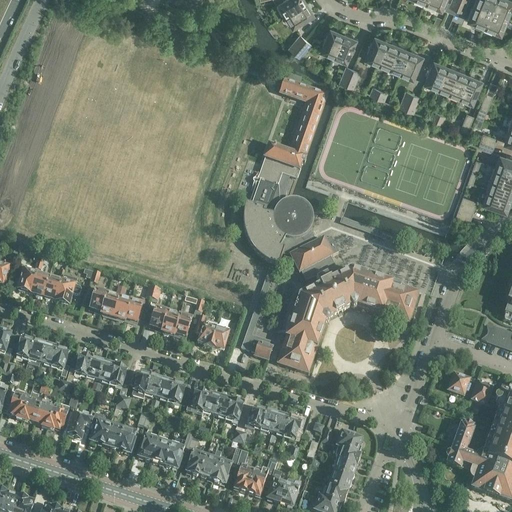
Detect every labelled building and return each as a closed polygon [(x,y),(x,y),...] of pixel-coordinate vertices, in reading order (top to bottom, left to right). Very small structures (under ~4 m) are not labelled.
[(280,5),(286,15),(305,4),(302,0),(273,0),(277,7),(280,5)] [(425,0),(424,4),(434,8),(434,7),(441,10),(444,3),(445,0),(425,0)] [(452,0),(449,8),(456,11),(460,0),(452,0)] [(463,0),(460,0),(456,11),(463,13),(468,2),(463,0)] [(474,0),(473,4),(490,11),(494,0),(474,0)] [(494,0),(490,11),(508,18),(511,9),(511,8),(511,5),(511,0),(494,0)] [(305,4),(286,15),(293,26),(297,23),(298,25),(309,19),(307,17),(311,14),(305,4)] [(474,24),(483,28),(490,11),(473,4),(469,13),(470,14),(467,21),(474,24)] [(490,11),(483,28),(493,32),(500,35),(503,27),(504,28),(508,18),(490,11)] [(322,50),(334,55),(342,35),(330,30),(329,35),(326,34),(322,45),(324,46),(322,50)] [(334,55),(332,59),(341,63),(343,59),(345,60),(347,56),(349,57),(354,45),(352,44),(353,40),(342,35),(334,55)] [(288,49),(294,54),(305,40),(300,36),(288,49)] [(366,58),(378,63),(386,43),(375,38),(373,42),(371,41),(366,53),(368,54),(366,58)] [(305,40),(294,54),(299,59),(311,45),(305,40)] [(377,65),(388,70),(398,45),(391,42),(390,44),(386,43),(378,63),(377,65)] [(398,45),(388,70),(399,74),(400,72),(408,52),(405,50),(406,48),(398,45)] [(400,72),(412,77),(413,72),(416,73),(420,62),(418,61),(420,57),(408,52),(400,72)] [(426,85),(436,89),(445,67),(434,62),(432,67),(430,66),(425,77),(427,78),(426,82),(427,83),(426,85)] [(436,89),(447,94),(457,69),(450,66),(449,69),(445,67),(436,89)] [(339,84),(346,86),(353,70),(346,67),(339,84)] [(457,69),(447,94),(459,99),(459,96),(467,76),(464,75),(465,72),(457,69)] [(353,70),(346,86),(353,89),(360,73),(353,70)] [(294,313),(276,365),(307,375),(324,324),(325,323),(326,323),(328,322),(328,321),(328,319),(350,308),(350,309),(351,309),(353,310),(355,309),(356,307),(408,324),(418,294),(366,277),(366,276),(350,270),(338,276),(329,259),(337,255),(330,239),(324,242),(323,240),(316,244),(310,232),(311,230),(311,228),(312,227),(312,225),(313,222),(313,220),(313,218),(312,216),(312,214),(311,213),(310,212),(310,211),(309,209),(308,207),(306,206),(305,205),(303,204),(301,203),(300,202),(299,202),(297,201),(295,201),(293,201),(291,201),(290,201),(287,202),(285,202),(284,203),(289,178),(295,180),(301,164),(302,164),(326,97),(297,86),(300,80),(288,76),(286,82),(283,81),(279,94),(308,104),(290,154),(268,146),(263,159),(267,160),(250,207),(246,206),(245,207),(245,210),(244,211),(244,213),(244,215),(243,217),(243,219),(243,221),(243,223),(243,225),(243,227),(244,228),(244,230),(244,232),(245,235),(246,238),(247,240),(248,242),(248,244),(249,245),(250,247),(251,248),(252,250),(253,251),(255,253),(257,256),(259,258),(262,260),(264,262),(267,264),(269,265),(271,266),(273,267),(277,268),(281,254),(290,257),(299,274),(301,273),(306,282),(314,278),(319,287),(313,290),(313,289),(298,297),(293,313),(294,313)] [(459,96),(471,101),(472,97),(475,98),(479,86),(477,85),(479,81),(467,76),(459,96)] [(485,94),(492,97),(497,86),(490,83),(485,94)] [(369,96),(376,99),(379,91),(373,88),(369,96)] [(379,91),(376,99),(383,102),(386,93),(379,91)] [(399,108),(405,111),(412,94),(405,92),(399,108)] [(412,94),(405,111),(412,114),(419,97),(412,94)] [(480,105),(487,108),(492,97),(485,94),(480,105)] [(487,108),(480,105),(475,118),(482,121),(487,108)] [(429,119),(435,122),(439,114),(432,111),(429,119)] [(439,114),(435,122),(442,125),(446,117),(439,114)] [(459,131),(466,134),(473,117),(466,114),(459,131)] [(480,141),(494,146),(496,139),(482,134),(480,141)] [(494,146),(480,141),(477,148),(491,153),(494,146)] [(496,168),(511,173),(511,158),(505,156),(504,158),(500,156),(496,168)] [(471,172),(476,174),(480,162),(475,161),(471,172)] [(511,173),(496,168),(494,167),(490,179),(511,186),(511,173)] [(476,174),(471,172),(467,183),(472,185),(476,174)] [(486,190),(488,191),(509,198),(510,194),(511,194),(511,186),(490,179),(486,190)] [(488,191),(484,203),(488,204),(487,206),(499,211),(500,208),(504,210),(509,198),(488,191)] [(460,205),(474,210),(476,202),(462,197),(460,205)] [(457,212),(471,217),(474,210),(460,205),(457,212)] [(471,217),(457,212),(455,219),(469,224),(471,217)] [(343,219),(341,223),(366,231),(368,227),(343,219)] [(0,266),(0,286),(2,287),(3,287),(5,282),(7,283),(11,270),(0,266)] [(17,292),(31,296),(37,275),(24,271),(17,292)] [(86,279),(91,281),(93,273),(84,271),(83,275),(87,276),(86,279)] [(93,273),(91,281),(90,284),(97,285),(101,274),(94,272),(93,273)] [(49,279),(37,275),(31,296),(43,300),(49,279)] [(61,283),(55,304),(68,308),(72,295),(77,297),(79,296),(80,291),(79,289),(75,288),(77,282),(63,277),(63,278),(61,283)] [(43,300),(55,304),(61,283),(49,279),(43,300)] [(146,298),(151,300),(155,289),(149,287),(146,298)] [(155,289),(151,300),(158,302),(161,291),(155,289)] [(93,314),(101,317),(106,297),(107,295),(100,293),(100,291),(96,290),(89,311),(94,312),(93,314)] [(511,292),(503,318),(511,320),(511,292)] [(101,317),(112,320),(119,299),(114,297),(114,299),(106,297),(101,317)] [(185,297),(184,301),(192,303),(192,304),(197,306),(195,312),(201,314),(204,303),(194,299),(185,297)] [(112,320),(124,324),(130,304),(123,302),(123,300),(119,299),(112,320)] [(130,302),(130,304),(124,324),(131,326),(132,324),(137,325),(143,304),(138,303),(138,304),(130,302)] [(154,333),(161,335),(167,316),(168,313),(160,311),(161,309),(156,308),(150,329),(155,330),(154,333)] [(167,316),(161,335),(173,338),(179,317),(175,316),(174,318),(167,316)] [(179,317),(173,338),(180,341),(181,338),(186,340),(192,319),(187,317),(187,319),(179,317)] [(203,348),(210,350),(217,328),(206,324),(207,320),(200,318),(194,335),(200,337),(198,345),(203,346),(203,348)] [(480,342),(511,352),(511,336),(486,327),(487,334),(486,337),(480,342)] [(217,328),(210,350),(217,352),(218,351),(223,352),(229,331),(217,328)] [(0,353),(0,354),(0,355),(0,356),(6,358),(5,363),(9,365),(13,348),(8,346),(11,336),(0,332),(0,353)] [(29,361),(34,343),(22,340),(16,361),(22,363),(23,360),(29,361)] [(29,361),(40,365),(46,347),(34,343),(29,361)] [(253,358),(266,362),(271,348),(258,344),(256,349),(252,348),(250,353),(254,354),(253,358)] [(40,365),(52,368),(57,350),(46,347),(40,365)] [(57,350),(52,368),(57,370),(57,373),(61,375),(60,379),(65,380),(69,369),(65,368),(69,354),(57,350)] [(80,357),(76,371),(74,378),(80,380),(80,377),(87,379),(92,361),(80,357)] [(87,379),(98,382),(103,364),(92,361),(87,379)] [(0,370),(0,373),(6,375),(9,365),(5,363),(2,363),(0,370)] [(103,364),(98,382),(110,386),(115,368),(103,364)] [(9,365),(6,375),(12,377),(15,366),(9,365)] [(115,368),(110,386),(116,388),(115,391),(121,393),(123,386),(127,371),(115,368)] [(145,396),(150,378),(138,375),(132,396),(137,397),(138,394),(145,396)] [(454,376),(448,392),(463,397),(465,392),(467,393),(470,387),(467,386),(469,381),(454,376)] [(145,396),(156,400),(162,382),(150,378),(145,396)] [(36,379),(34,385),(45,388),(47,382),(36,379)] [(56,392),(63,394),(66,383),(60,381),(56,392)] [(156,400),(168,403),(173,385),(162,382),(156,400)] [(478,382),(471,400),(486,406),(493,388),(478,382)] [(66,383),(63,394),(68,396),(72,385),(66,383)] [(173,385),(168,403),(174,405),(173,408),(179,410),(185,389),(173,385)] [(0,391),(0,413),(5,397),(6,398),(8,391),(1,388),(1,391),(0,391)] [(188,403),(185,413),(201,418),(203,414),(208,396),(196,392),(193,404),(188,403)] [(511,393),(511,394),(510,396),(501,393),(499,398),(498,397),(496,398),(495,401),(496,403),(497,404),(495,409),(499,410),(484,454),(482,453),(477,455),(476,457),(466,454),(474,431),(473,431),(473,428),(471,427),(466,425),(463,425),(462,427),(461,426),(451,453),(449,453),(447,454),(445,457),(447,460),(448,461),(447,465),(471,474),(470,475),(470,478),(471,479),(472,480),(474,481),(471,490),(511,504),(511,503),(511,393)] [(15,395),(10,413),(12,414),(11,417),(16,419),(16,421),(22,423),(29,402),(29,400),(15,395)] [(119,396),(115,407),(116,408),(120,409),(121,409),(125,398),(119,396)] [(208,396),(203,414),(214,417),(220,399),(208,396)] [(125,398),(121,409),(127,411),(131,400),(125,398)] [(214,417),(226,421),(231,403),(220,399),(214,417)] [(29,402),(22,423),(28,425),(28,423),(29,423),(35,425),(42,404),(35,402),(29,400),(29,402)] [(231,403),(226,421),(232,422),(231,425),(237,427),(243,406),(231,403)] [(42,404),(35,425),(41,427),(42,427),(41,429),(47,431),(54,410),(47,408),(48,406),(42,404)] [(69,430),(73,418),(67,416),(69,411),(60,408),(59,412),(54,410),(47,431),(53,433),(54,431),(59,433),(60,429),(63,430),(63,428),(69,430)] [(261,431),(266,413),(254,409),(248,430),(254,432),(255,429),(261,431)] [(278,416),(266,413),(261,431),(272,435),(278,416)] [(92,421),(89,432),(94,433),(90,444),(103,448),(112,423),(105,421),(105,418),(98,416),(94,415),(92,421)] [(137,427),(143,429),(147,417),(141,415),(137,427)] [(74,416),(73,418),(69,430),(67,436),(73,437),(73,440),(80,442),(84,430),(89,432),(92,421),(89,420),(90,418),(82,416),(82,418),(74,416)] [(289,420),(278,416),(272,435),(284,438),(289,420)] [(147,417),(143,429),(149,431),(153,420),(147,417)] [(172,429),(178,431),(182,420),(175,418),(172,429)] [(182,420),(178,431),(185,433),(188,422),(182,420)] [(289,420),(284,438),(290,440),(289,443),(295,445),(301,424),(289,420)] [(112,423),(103,448),(116,452),(125,428),(112,423)] [(312,432),(321,435),(323,429),(314,426),(312,432)] [(125,428),(116,452),(129,457),(136,435),(137,432),(125,428)] [(322,443),(329,446),(334,431),(327,428),(322,443)] [(232,442),(238,444),(241,433),(235,432),(232,442)] [(241,433),(238,444),(244,446),(247,435),(241,433)] [(171,446),(164,468),(177,472),(184,451),(188,452),(193,436),(188,434),(184,447),(180,446),(172,443),(171,446)] [(341,451),(360,458),(358,457),(361,449),(359,448),(362,442),(341,434),(336,449),(337,450),(341,451)] [(138,460),(164,468),(171,446),(166,445),(167,442),(151,436),(150,440),(145,438),(138,460)] [(193,452),(186,475),(199,479),(206,458),(207,455),(195,451),(197,445),(191,443),(191,444),(189,451),(193,452)] [(306,458),(313,460),(314,455),(317,445),(311,443),(306,458)] [(289,459),(295,461),(299,449),(293,447),(289,459)] [(335,463),(356,470),(360,458),(341,451),(337,450),(335,457),(339,458),(338,459),(337,458),(335,463)] [(248,456),(241,453),(240,458),(236,467),(234,473),(239,475),(234,492),(246,496),(254,473),(248,471),(248,469),(244,467),(248,456)] [(206,458),(199,479),(212,483),(219,463),(220,460),(221,455),(217,454),(215,459),(216,461),(214,461),(215,458),(207,455),(206,458)] [(312,460),(310,467),(317,470),(319,463),(315,462),(317,456),(314,455),(313,460),(312,460)] [(219,463),(212,483),(225,487),(232,465),(236,467),(240,458),(234,456),(231,464),(226,462),(220,460),(219,463)] [(255,469),(254,473),(246,496),(259,500),(265,483),(270,484),(274,472),(278,459),(274,457),(273,461),(270,460),(265,474),(262,473),(263,471),(255,469)] [(335,469),(332,476),(351,483),(356,470),(335,463),(333,468),(335,469)] [(274,481),(267,500),(274,503),(274,504),(279,506),(287,484),(279,481),(281,474),(274,472),(271,480),(274,481)] [(347,495),(351,483),(332,476),(330,483),(328,483),(326,488),(347,495)] [(287,484),(279,506),(284,508),(286,507),(292,509),(300,485),(296,483),(294,487),(287,484)] [(318,499),(340,507),(341,507),(343,507),(347,495),(326,488),(324,493),(326,493),(324,500),(318,498),(318,499)] [(14,511),(18,500),(5,496),(0,511),(14,511)] [(18,500),(14,511),(31,511),(32,510),(31,510),(33,505),(27,503),(27,502),(19,499),(18,500)] [(338,511),(340,507),(318,499),(317,503),(312,501),(309,511),(311,511),(338,511)]
